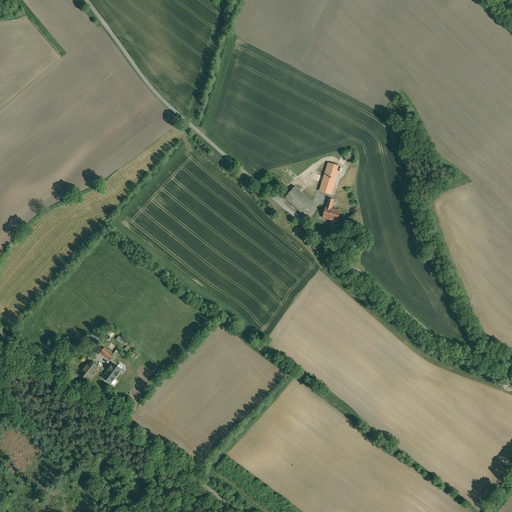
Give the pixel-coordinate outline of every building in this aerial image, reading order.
[(355,159),(355,157),(355,156),(354,154),(352,153),(350,152),(348,153),(346,154),(345,156),(345,158),(345,160),(346,161),(348,162),(350,163),(352,162),(354,161),(355,159)] [(328,163),(321,185),(318,196),(328,199),(333,201),(340,203),(343,192),(332,189),(333,187),(337,188),(338,185),(334,183),(339,167),(328,163)] [(264,165),(257,173),(261,176),(264,173),(268,168),(264,165)] [(356,172),(344,168),(340,181),(352,184),(356,172)] [(278,185),(264,173),(261,176),(260,176),(275,189),(278,185)] [(313,203),(295,186),(284,198),(303,215),(313,203)] [(328,199),(326,207),(323,217),(328,219),(329,219),(333,220),(337,221),(340,211),(331,209),(333,201),(328,199)] [(308,237),(301,231),(296,236),(303,242),(308,237)] [(126,346),(129,341),(120,335),(117,340),(126,346)] [(97,342),(90,337),(86,342),(94,348),(97,342)] [(115,352),(106,346),(100,353),(109,359),(110,359),(115,352)] [(90,361),(79,375),(87,380),(97,366),(90,361)] [(110,383),(121,369),(114,363),(103,377),(110,383)]
